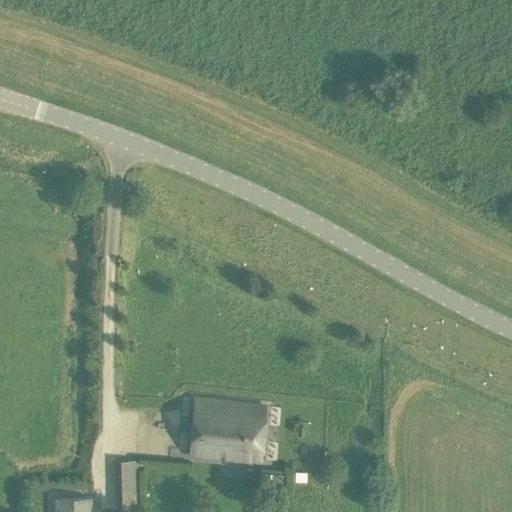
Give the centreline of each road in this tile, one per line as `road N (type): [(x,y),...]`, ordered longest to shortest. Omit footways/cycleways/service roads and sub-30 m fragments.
road 1 (track): [(0,22),(313,143),(511,251)]
road 2 (unclassified): [(0,98),(258,194),(511,327)]
